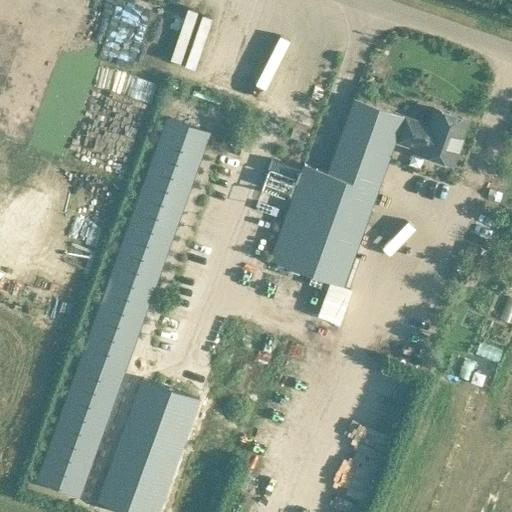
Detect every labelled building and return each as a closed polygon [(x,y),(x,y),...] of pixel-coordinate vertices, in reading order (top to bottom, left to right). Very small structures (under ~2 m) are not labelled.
[(201,70),(218,19),(206,15),(189,65),(201,70)] [(328,113),(344,58),(324,53),(308,108),(328,113)] [(304,163),(270,259),(343,285),(395,139),(421,148),(420,151),(453,163),(468,119),(435,108),(429,125),(403,115),(354,97),(342,129),(327,171),(304,163)] [(170,116),(89,344),(92,345),(100,347),(95,361),(119,369),(121,370),(207,129),(204,128),(181,120),(170,116)] [(394,245),(403,255),(425,234),(416,225),(394,245)] [(89,344),(40,482),(76,495),(121,370),(119,369),(95,361),(100,347),(92,345),(89,344)] [(143,377),(98,501),(128,511),(156,511),(199,398),(143,377)] [(390,408),(390,420),(405,419),(405,407),(390,408)]
